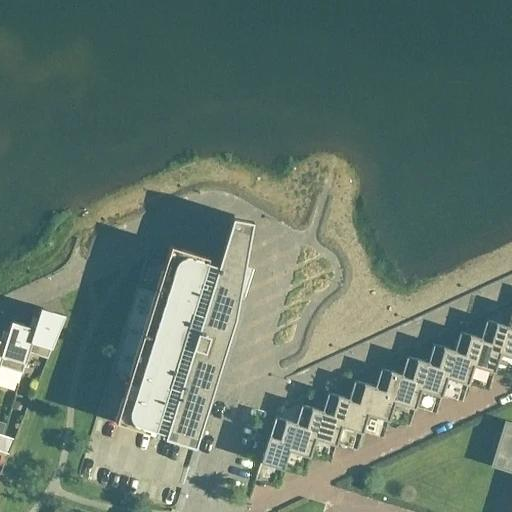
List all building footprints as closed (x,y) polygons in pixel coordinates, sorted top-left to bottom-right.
[(212,390),(234,319),(238,297),(241,297),(251,266),(244,264),(252,221),(231,217),(217,265),(207,262),(208,258),(169,246),(164,263),(114,423),(153,435),(155,431),(164,434),(163,438),(194,447),(212,390)] [(493,373),(511,309),(511,307),(506,326),(486,320),(466,385),(467,385),(473,366),(493,373)] [(47,359),(65,316),(40,308),(34,329),(27,353),(28,353),(47,359)] [(511,358),(511,309),(493,373),(499,354),(511,358)] [(466,385),(486,320),(485,319),(479,338),(460,332),(440,397),(441,397),(446,379),(466,385)] [(0,389),(12,393),(15,383),(17,383),(20,373),(21,374),(28,353),(27,353),(34,329),(11,322),(4,342),(5,343),(0,358),(0,389)] [(459,332),(453,350),(433,344),(413,409),(414,409),(420,391),(440,397),(460,332),(459,332)] [(433,344),(432,344),(427,362),(407,356),(387,421),(388,421),(394,403),(413,409),(433,344)] [(361,433),(367,415),(387,421),(407,356),(406,356),(400,374),(380,368),(374,387),(375,387),(360,433),(361,433)] [(375,387),(374,387),(353,380),(348,399),(334,445),(335,446),(341,427),(360,433),(375,387)] [(348,399),(327,392),(321,411),(322,411),(307,457),(309,458),(314,439),(334,445),(348,399)] [(281,469),(301,405),(301,404),(295,423),(274,417),(260,463),(281,469)] [(322,411),(321,411),(301,405),(281,469),(282,470),(288,451),(307,457),(322,411)] [(511,511),(511,424),(505,422),(491,466),(511,472),(511,510),(511,511)] [(0,452),(7,454),(13,439),(0,435),(0,452)]
